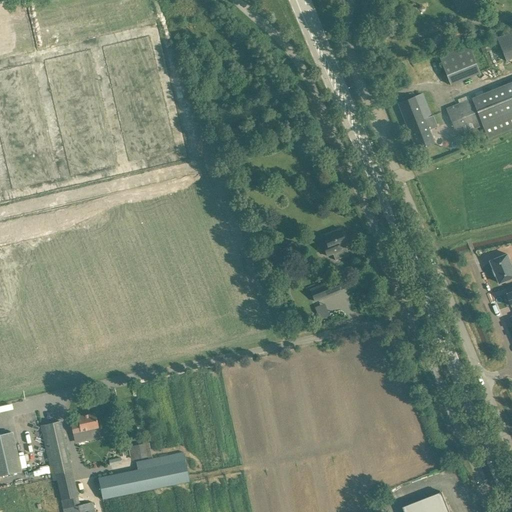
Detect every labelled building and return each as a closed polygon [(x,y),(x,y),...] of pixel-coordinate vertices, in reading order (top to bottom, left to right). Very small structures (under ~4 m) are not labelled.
[(455,0),(458,8),(481,0),(480,0),(455,0)] [(449,31),(453,41),(466,36),(463,26),(449,31)] [(153,28),(0,63),(0,198),(183,156),(153,28)] [(511,32),(498,38),(507,62),(511,59),(511,32)] [(378,33),(373,37),(379,43),(383,39),(378,33)] [(488,43),(480,47),(483,54),(491,51),(488,43)] [(439,57),(450,85),(480,73),(468,46),(439,57)] [(459,104),(446,109),(457,135),(482,125),(487,139),(511,128),(511,83),(469,100),(459,104)] [(422,94),(408,99),(398,103),(417,150),(434,143),(429,130),(442,125),(437,113),(431,116),(422,94)] [(449,145),(452,153),(460,150),(457,142),(449,145)] [(348,255),(344,245),(346,244),(340,229),(323,236),(326,243),(322,245),(327,256),(332,254),(335,261),(348,255)] [(497,275),(500,283),(511,278),(511,263),(508,254),(491,261),(495,270),(494,270),(496,275),(497,275)] [(309,289),(315,302),(342,291),(336,278),(309,289)] [(314,307),(319,319),(330,315),(326,303),(314,307)] [(71,422),(72,430),(73,433),(75,444),(101,438),(98,428),(95,413),(77,417),(78,420),(71,422)] [(61,422),(41,427),(45,444),(49,443),(64,511),(95,511),(93,502),(80,505),(61,422)] [(13,432),(0,434),(0,476),(22,472),(13,432)] [(128,455),(125,441),(117,443),(120,456),(128,455)] [(149,443),(134,446),(128,447),(131,461),(152,457),(149,443)] [(108,460),(110,466),(123,463),(121,457),(108,460)] [(185,460),(150,467),(98,477),(102,500),(189,482),(185,460)] [(402,507),(404,511),(449,511),(442,492),(402,507)]
